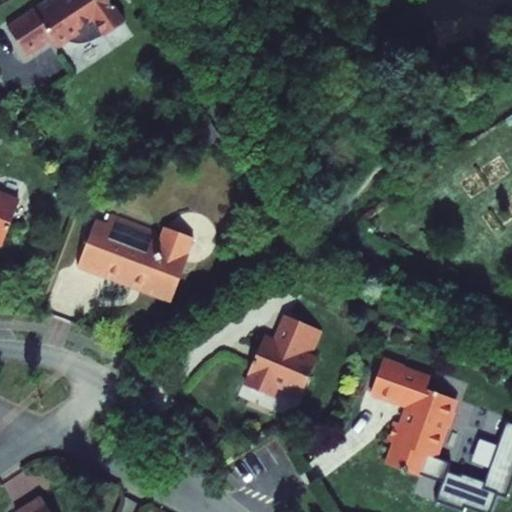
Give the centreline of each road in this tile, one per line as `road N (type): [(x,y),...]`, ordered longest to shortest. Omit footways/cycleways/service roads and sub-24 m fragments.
road 1 (residential): [(46,432),(210,511)]
road 2 (residential): [(224,511),(181,475),(111,391)]
road 3 (residential): [(111,391),(53,359),(0,351)]
